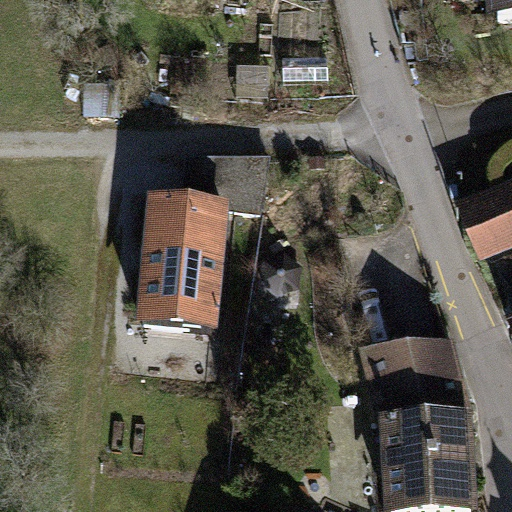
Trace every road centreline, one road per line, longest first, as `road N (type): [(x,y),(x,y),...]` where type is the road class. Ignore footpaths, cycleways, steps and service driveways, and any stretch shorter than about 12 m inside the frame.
road 1 (residential): [(366,0),(391,91),(511,419)]
road 2 (track): [(0,146),(406,134)]
road 3 (track): [(121,146),(85,511)]
